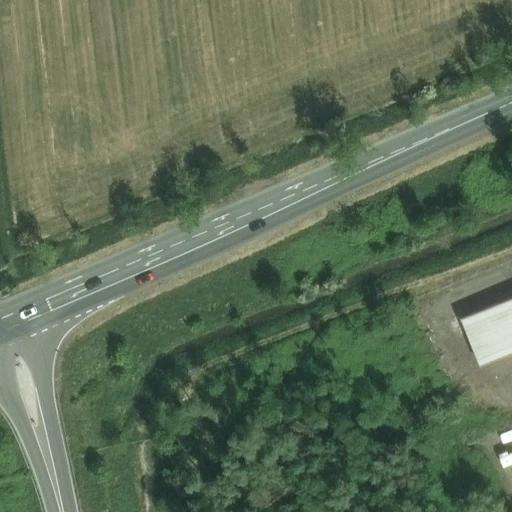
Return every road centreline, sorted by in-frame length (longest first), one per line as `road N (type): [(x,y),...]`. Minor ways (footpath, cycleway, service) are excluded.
road 1 (tertiary): [(27,312),(511,102)]
road 2 (motorway): [(51,470),(51,422),(27,312)]
